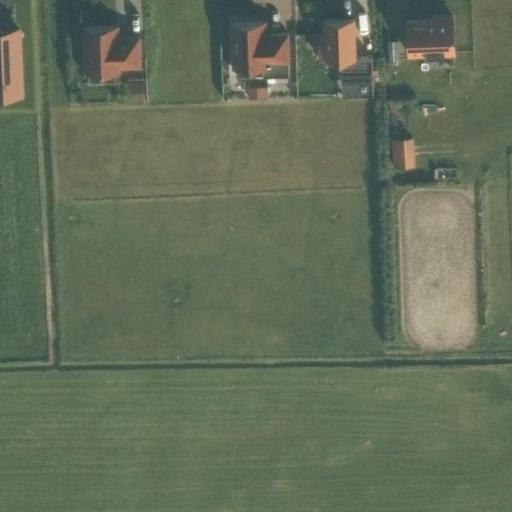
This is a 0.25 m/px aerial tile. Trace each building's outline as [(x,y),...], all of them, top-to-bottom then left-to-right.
[(433,19),(407,20),(409,54),(454,52),(452,15),(432,16),(433,19)] [(353,18),(325,19),(326,58),(341,58),(341,79),(355,79),(355,94),(373,93),(372,56),(354,57),(353,18)] [(263,21),(233,22),(235,66),(237,66),(237,74),(249,74),(249,65),(262,65),(263,75),(289,74),(288,32),(271,33),(271,34),(264,35),(263,21)] [(116,25),(86,26),(87,70),(117,69),(117,65),(139,64),(138,36),(123,37),(123,39),(116,39),(116,25)] [(19,28),(0,29),(0,93),(22,93),(21,81),(19,28)] [(388,41),(389,59),(399,59),(398,41),(388,41)] [(144,101),(144,82),(125,82),(125,83),(125,100),(125,101),(144,101)] [(266,86),(250,86),(250,97),(266,96),(266,86)] [(399,137),(392,138),(393,166),(415,165),(414,138),(413,136),(399,137)]
